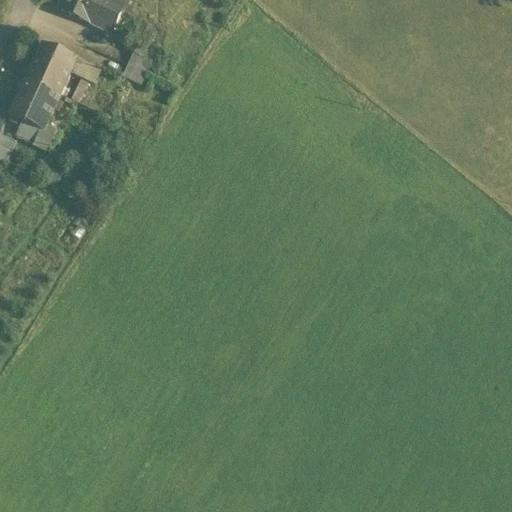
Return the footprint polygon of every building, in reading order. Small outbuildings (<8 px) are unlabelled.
[(103,0),(62,0),(58,9),(91,25),(101,5),(103,0)] [(114,0),(110,8),(120,13),(125,5),(115,0),(114,0)] [(110,8),(101,5),(91,25),(111,34),(120,13),(110,8)] [(42,45),(25,81),(60,98),(75,64),(77,61),(42,45)] [(152,63),(134,56),(129,68),(147,75),(152,63)] [(92,72),(75,64),(60,98),(77,105),(92,72)] [(141,88),(147,75),(129,68),(123,81),(141,88)] [(60,98),(25,81),(9,117),(26,124),(44,133),(60,98)] [(36,149),(44,133),(26,124),(18,141),(36,149)] [(16,145),(0,137),(0,161),(6,165),(16,145)]
